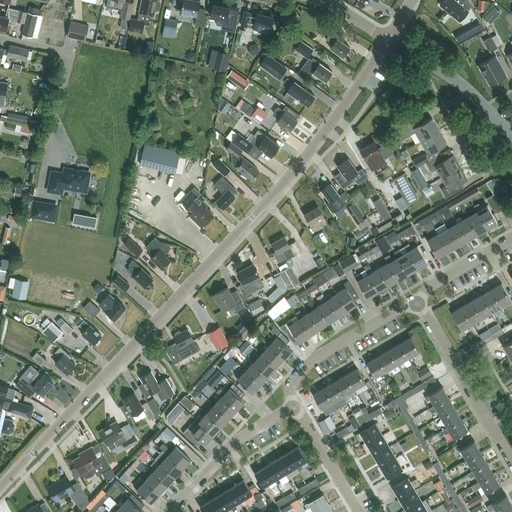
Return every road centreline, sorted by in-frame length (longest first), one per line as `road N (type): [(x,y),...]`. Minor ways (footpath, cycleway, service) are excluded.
road 1 (unclassified): [(0,489),(312,154),(388,38)]
road 2 (unclassified): [(41,193),(68,56),(0,39)]
road 3 (unclassified): [(511,471),(416,299)]
road 4 (residential): [(293,408),(297,373),(314,357),(416,299)]
road 5 (residential): [(166,511),(236,441),(293,408)]
road 6 (unclassified): [(498,123),(452,79),(388,38)]
road 7 (unclassified): [(358,511),(293,408)]
